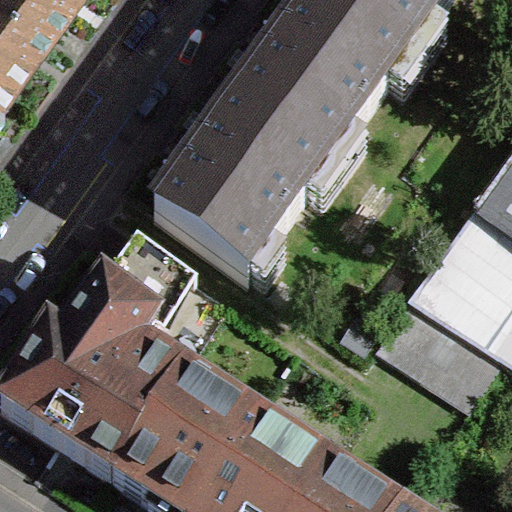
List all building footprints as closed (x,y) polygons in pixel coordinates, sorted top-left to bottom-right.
[(61,0),(0,0),(0,6),(37,34),(43,26),(61,0)] [(388,92),(377,84),(397,55),(321,0),(315,0),(285,41),(279,37),(262,61),(268,65),(259,78),(236,109),(316,167),(337,139),(349,147),(388,92)] [(321,0),(397,55),(418,27),(429,35),(454,0),(321,0)] [(0,85),(5,78),(37,34),(0,6),(0,85)] [(156,221),(235,279),(256,250),(267,259),(307,204),(296,196),(316,167),(236,109),(205,153),(198,148),(181,172),(187,176),(176,192),(156,221)] [(511,171),(412,310),(501,367),(511,374),(511,171)] [(194,292),(196,288),(138,246),(63,349),(49,340),(1,415),(36,438),(115,489),(177,393),(185,380),(143,353),(186,286),(194,292)] [(471,413),(501,367),(412,310),(410,312),(380,354),(471,413)] [(177,393),(115,489),(128,497),(151,511),(202,511),(249,439),(177,393)] [(305,511),(322,486),(249,439),(202,511),(305,511)] [(363,511),(322,486),(305,511),(363,511)]
